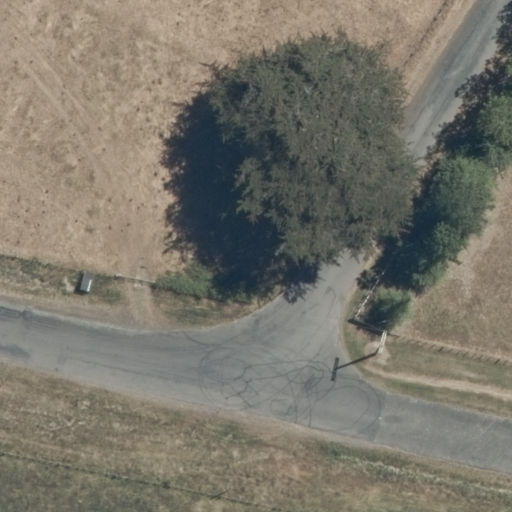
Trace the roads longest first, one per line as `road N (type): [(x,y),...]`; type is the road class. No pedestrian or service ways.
road 1 (unclassified): [(500,0),(245,398)]
road 2 (unclassified): [(245,398),(511,456)]
road 3 (unclassified): [(0,343),(245,398)]
